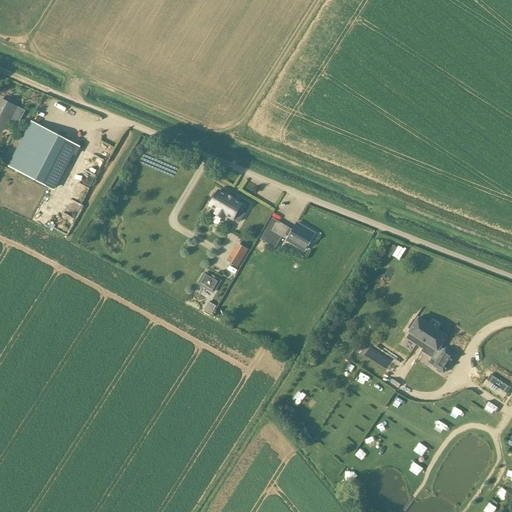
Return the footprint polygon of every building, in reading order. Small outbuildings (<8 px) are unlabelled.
[(0,129),(2,131),(8,119),(10,120),(17,107),(1,99),(0,101),(0,129)] [(43,184),(66,139),(31,122),(9,166),(43,184)] [(89,185),(96,177),(88,170),(81,179),(89,185)] [(234,218),(240,222),(244,213),(239,210),(242,204),(234,199),(229,195),(228,196),(218,190),(216,194),(214,192),(209,200),(212,202),(210,205),(217,210),(215,213),(223,218),(225,214),(233,219),(234,218)] [(296,223),(293,230),(280,222),(275,231),(268,226),(260,239),(267,243),(274,233),(286,240),(300,248),(301,246),(306,249),(316,234),(308,229),(307,230),(296,223)] [(248,250),(238,244),(233,253),(243,259),(248,250)] [(206,271),(198,284),(214,293),(222,281),(206,271)] [(204,310),(212,315),(217,306),(209,302),(204,310)] [(444,372),(455,356),(455,355),(446,349),(445,349),(444,350),(440,348),(446,337),(447,337),(446,336),(419,319),(419,318),(418,318),(418,319),(416,321),(414,320),(409,328),(411,329),(409,332),(409,331),(409,332),(410,333),(407,338),(415,343),(418,338),(437,351),(432,357),(432,358),(433,359),(433,358),(437,361),(434,366),(434,367),(443,373),(444,373),(444,372)] [(511,388),(491,375),(487,381),(507,394),(511,388)] [(485,402),(481,410),(490,415),(495,407),(485,402)] [(452,414),(460,416),(462,409),(453,407),(452,414)] [(490,503),(484,511),(495,511),(498,508),(490,503)]
